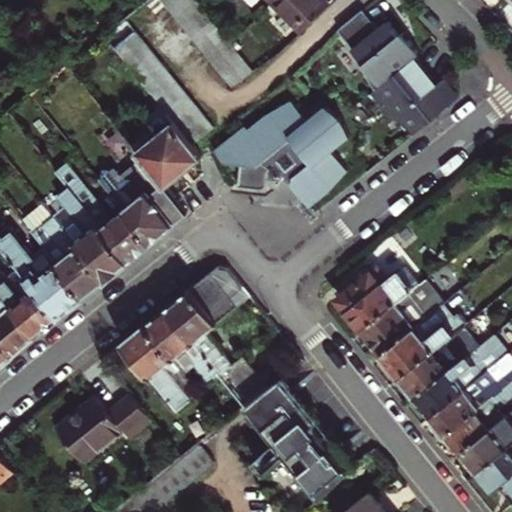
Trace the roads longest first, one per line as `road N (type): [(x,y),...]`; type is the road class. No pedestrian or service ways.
road 1 (residential): [(0,405),(220,225),(273,290)]
road 2 (residential): [(273,290),(511,93)]
road 3 (residential): [(273,290),(455,511)]
